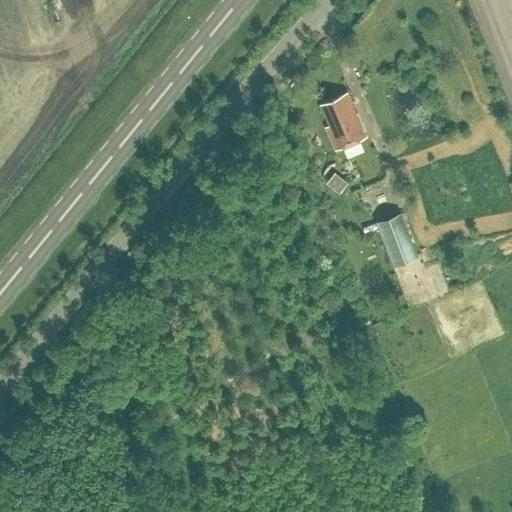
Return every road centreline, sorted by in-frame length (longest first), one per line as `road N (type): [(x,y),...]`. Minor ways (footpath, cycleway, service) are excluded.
road 1 (unclassified): [(0,387),(323,0)]
road 2 (primary): [(0,290),(238,0)]
